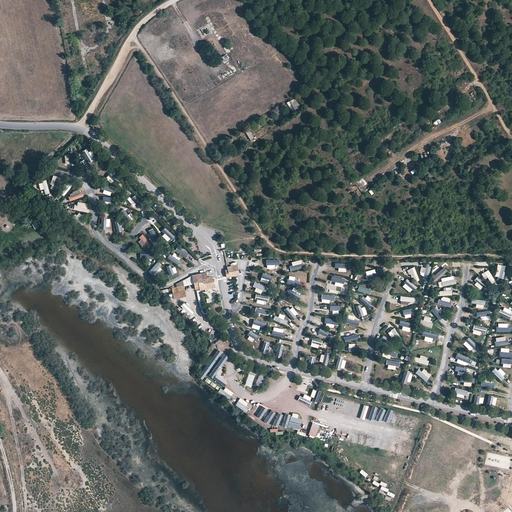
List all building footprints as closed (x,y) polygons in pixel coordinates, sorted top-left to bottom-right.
[(207,25),(210,30),(218,42),(213,45),(225,63),(229,61),(225,55),(231,52),(208,16),(205,19),(208,24),(207,25)] [(197,31),(201,38),(208,33),(207,32),(204,27),(197,31)] [(232,71),(231,69),(218,77),(220,80),(234,72),(233,70),(232,71)] [(295,98),(287,103),(289,107),(292,106),(294,111),(301,107),(295,98)] [(248,129),(245,132),(251,141),(254,139),(248,129)] [(82,157),(93,168),(98,164),(87,152),(82,157)] [(76,169),(73,154),(66,155),(70,170),(76,169)] [(86,175),(83,160),(77,161),(80,177),(86,175)] [(56,193),(61,178),(55,176),(49,191),(56,193)] [(66,196),(71,181),(65,179),(59,194),(66,196)] [(79,186),(68,197),(72,202),(83,190),(79,186)] [(124,201),(136,211),(140,206),(128,196),(124,201)] [(118,213),(131,223),(135,218),(123,208),(118,213)] [(88,218),(74,210),(71,216),(85,224),(88,218)] [(109,231),(106,216),(99,217),(102,233),(109,231)] [(152,221),(163,233),(168,229),(158,217),(152,221)] [(122,234),(119,218),(113,219),(115,235),(122,234)] [(32,222),(34,229),(40,227),(38,220),(32,222)] [(145,229),(155,241),(160,237),(150,225),(145,229)] [(137,238),(147,250),(152,246),(142,233),(137,238)] [(170,247),(183,257),(187,251),(174,242),(170,247)] [(203,244),(200,247),(206,252),(209,249),(203,244)] [(136,257),(152,259),(152,252),(136,250),(136,257)] [(165,257),(178,266),(182,261),(169,252),(165,257)] [(161,263),(156,258),(145,270),(150,274),(161,263)] [(178,273),(168,261),(163,265),(173,277),(178,273)] [(262,267),(278,270),(279,264),(263,261),(262,267)] [(288,269),(304,272),(305,265),(289,263),(288,269)] [(333,270),(348,272),(349,265),(334,263),(333,270)] [(425,263),(423,277),(429,278),(431,264),(425,263)] [(227,266),(227,269),(229,276),(238,274),(236,264),(227,266)] [(445,265),(433,272),(437,277),(448,270),(445,265)] [(482,268),(489,282),(495,279),(487,265),(482,268)] [(409,269),(416,283),(422,280),(415,266),(409,269)] [(206,272),(192,274),(195,288),(199,288),(205,286),(206,288),(214,287),(212,279),(208,279),(208,277),(207,277),(206,272)] [(256,280),(272,283),(273,276),(258,274),(256,280)] [(332,281),(348,283),(349,277),(333,274),(332,281)] [(284,282),(299,285),(300,279),(285,276),(284,282)] [(453,276),(440,281),(442,287),(455,282),(453,276)] [(402,281),(413,293),(418,288),(407,277),(402,281)] [(475,282),(487,292),(492,287),(480,277),(475,282)] [(182,280),(176,283),(176,286),(171,287),(173,297),(185,295),(182,280)] [(356,290),(371,294),(373,288),(357,283),(356,290)] [(253,290),(268,293),(269,286),(254,284),(253,290)] [(322,291),(338,294),(339,287),(323,285),(322,291)] [(290,293),(305,298),(307,292),(292,287),(290,293)] [(251,300),(267,303),(268,297),(252,294),(251,300)] [(321,300),(337,302),(338,296),(322,294),(321,300)] [(358,300),(373,305),(376,299),(361,294),(358,300)] [(284,301),(298,308),(301,303),(287,295),(284,301)] [(184,302),(179,307),(185,313),(186,312),(191,316),(194,313),(184,302)] [(354,305),(362,319),(367,316),(360,302),(354,305)] [(324,310),(340,312),(341,306),(325,304),(324,310)] [(501,308),(511,320),(511,319),(511,310),(506,304),(501,308)] [(284,312),(298,320),(301,314),(288,306),(284,312)] [(430,311),(441,322),(445,318),(435,306),(430,311)] [(477,317),(492,312),(490,306),(475,311),(477,317)] [(250,313),(266,316),(267,310),(251,307),(250,313)] [(402,318),(417,314),(415,308),(400,312),(402,318)] [(420,315),(429,328),(435,324),(426,311),(420,315)] [(272,320),(287,325),(289,319),(274,314),(272,320)] [(321,322),(336,327),(338,321),(323,315),(321,322)] [(342,322),(357,327),(359,320),(344,316),(342,322)] [(248,325),(263,328),(264,321),(249,318),(248,325)] [(486,332),(476,320),(471,324),(481,336),(486,332)] [(402,321),(401,326),(404,326),(404,331),(412,332),(414,323),(402,321)] [(405,333),(392,324),(389,330),(402,339),(405,333)] [(312,332),(327,337),(329,331),(314,326),(312,332)] [(244,334),(258,340),(261,334),(246,328),(244,334)] [(271,335),(286,340),(288,334),(273,328),(271,335)] [(343,343),(358,338),(356,332),(341,336),(343,343)] [(508,334),(493,339),(496,346),(511,340),(508,334)] [(397,342),(383,336),(380,342),(395,348),(397,342)] [(307,343),(322,348),(324,342),(309,337),(307,343)] [(433,338),(418,340),(418,346),(434,345),(433,338)] [(266,340),(261,355),(267,357),(272,342),(266,340)] [(479,347),(464,340),(461,346),(476,353),(479,347)] [(220,342),(218,347),(229,353),(232,348),(220,342)] [(278,342),(273,357),(279,359),(284,344),(278,342)] [(216,351),(218,347),(214,345),(207,356),(215,360),(219,353),(216,351)] [(311,349),(306,364),(312,367),(317,351),(311,349)] [(398,351),(382,349),(381,355),(397,357),(398,351)] [(325,350),(320,365),(326,367),(331,352),(325,350)] [(346,357),(361,360),(362,353),(347,351),(346,357)] [(473,357),(457,353),(456,359),(471,363),(473,357)] [(337,355),(332,371),(338,373),(343,358),(337,355)] [(207,359),(202,370),(210,373),(214,362),(207,359)] [(353,359),(348,374),(354,376),(359,361),(353,359)] [(426,375),(414,364),(410,369),(422,380),(426,375)] [(504,379),(496,365),(490,368),(498,382),(504,379)] [(384,383),(388,370),(382,368),(378,381),(384,383)] [(396,384),(400,372),(394,369),(390,382),(396,384)] [(414,384),(409,371),(403,373),(408,386),(414,384)] [(206,372),(204,377),(216,383),(219,376),(213,373),(212,375),(206,372)] [(464,387),(475,379),(471,374),(460,382),(464,387)] [(223,391),(221,388),(218,392),(229,400),(234,393),(226,387),(223,391)] [(469,394),(455,390),(454,397),(467,400),(469,394)] [(307,392),(304,400),(311,402),(314,394),(307,392)] [(479,392),(475,405),(481,407),(486,394),(479,392)] [(493,394),(488,407),(494,409),(499,396),(493,394)] [(334,411),(340,399),(334,397),(329,409),(334,411)] [(245,412),(250,404),(240,398),(235,406),(245,412)] [(352,402),(342,411),(347,415),(356,406),(352,402)] [(349,415),(353,419),(362,409),(358,405),(349,415)] [(371,420),(380,411),(377,407),(367,416),(371,420)] [(361,421),(371,412),(367,408),(357,416),(361,421)] [(379,423),(387,413),(383,409),(375,419),(379,423)] [(255,411),(251,418),(269,427),(270,424),(283,430),(290,416),(285,414),(284,416),(272,410),(268,418),(255,411)] [(393,411),(384,420),(388,424),(397,414),(393,411)] [(391,425),(395,428),(403,418),(398,414),(391,425)] [(411,416),(402,425),(406,429),(415,420),(411,416)] [(411,428),(415,432),(421,423),(417,419),(411,428)] [(315,439),(319,426),(312,423),(308,437),(315,439)] [(375,447),(381,449),(384,438),(379,436),(375,447)]
